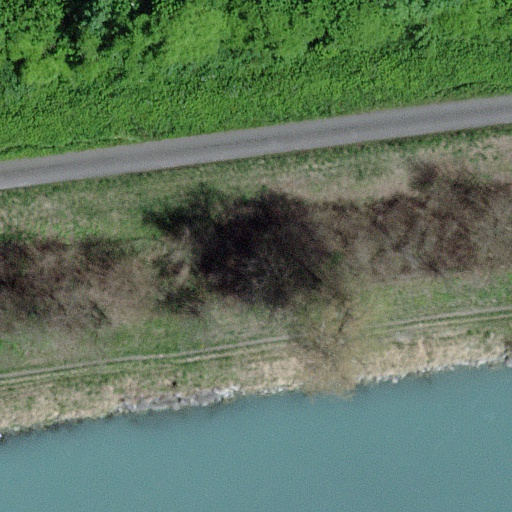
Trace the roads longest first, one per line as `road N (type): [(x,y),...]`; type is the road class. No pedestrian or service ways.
road 1 (track): [(0,175),(511,109)]
road 2 (track): [(0,385),(511,322)]
